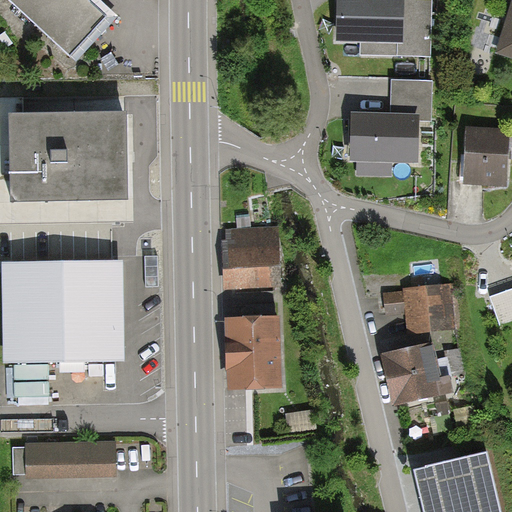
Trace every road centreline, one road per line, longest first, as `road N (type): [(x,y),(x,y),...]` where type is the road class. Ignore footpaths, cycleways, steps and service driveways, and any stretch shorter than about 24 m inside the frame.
road 1 (primary): [(190,140),(198,511)]
road 2 (residential): [(398,511),(327,205)]
road 3 (residential): [(327,205),(475,235),(511,223)]
road 4 (residential): [(302,0),(320,98),(293,167)]
road 5 (primary): [(190,0),(190,140)]
